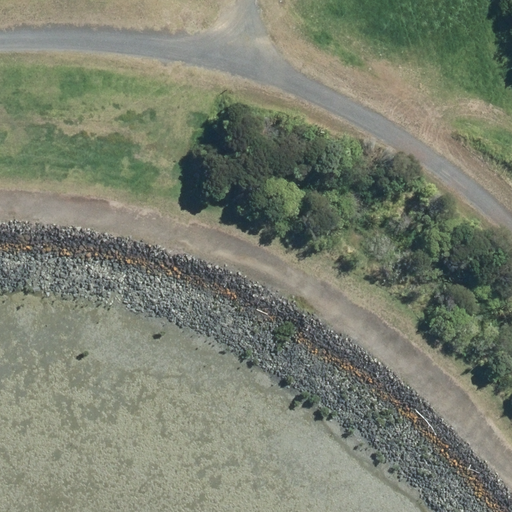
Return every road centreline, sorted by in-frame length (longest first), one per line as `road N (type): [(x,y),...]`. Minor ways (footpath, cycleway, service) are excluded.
road 1 (track): [(511,462),(410,360),(321,294),(193,232),(102,211),(0,204)]
road 2 (track): [(235,65),(323,96),(433,164),(511,230)]
road 3 (track): [(0,41),(96,37),(235,65)]
